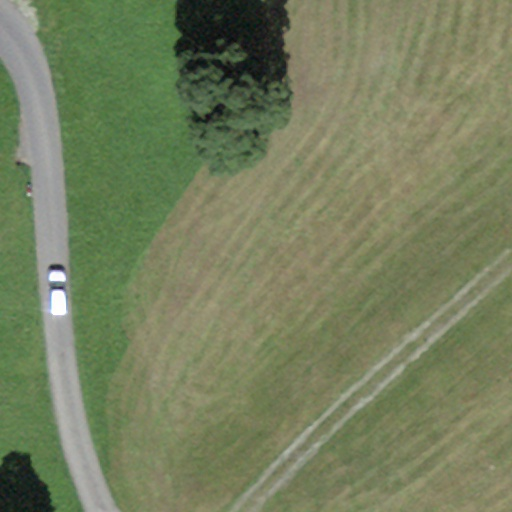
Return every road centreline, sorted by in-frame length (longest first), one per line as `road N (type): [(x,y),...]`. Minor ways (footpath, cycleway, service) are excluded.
road 1 (unclassified): [(0,19),(20,42),(33,78),(60,366),(100,511)]
road 2 (track): [(511,267),(361,393),(241,511)]
